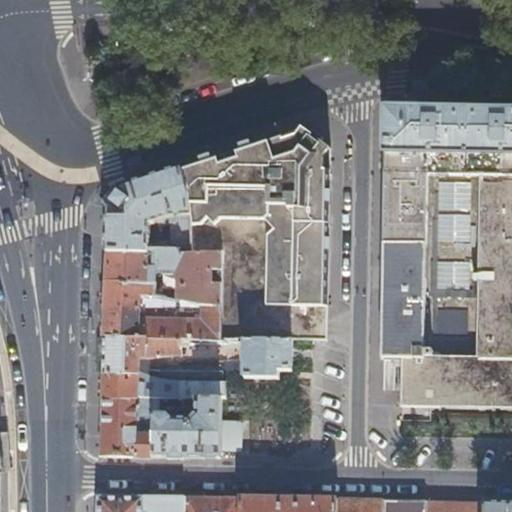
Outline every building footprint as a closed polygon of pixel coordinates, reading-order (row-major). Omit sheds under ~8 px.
[(385,107),(383,240),(425,241),(427,173),(511,173),(511,108),(485,108),(462,108),(441,107),(402,107),(385,107)] [(318,336),(327,336),(329,203),(330,145),(302,125),(243,145),(180,166),(190,215),(191,226),(276,222),(280,294),(297,294),(297,336),(318,336)] [(147,247),(148,246),(149,223),(155,221),(157,227),(172,223),(172,217),(190,215),(180,166),(153,175),(121,185),(112,196),(106,205),(105,235),(105,250),(146,251),(147,247)] [(425,241),(383,240),(383,263),(380,275),(381,276),(382,275),(383,275),(381,356),(402,356),(401,404),(511,405),(511,173),(427,173),(425,241)] [(177,227),(191,226),(190,215),(172,217),(172,223),(157,227),(155,221),(149,223),(148,246),(174,245),(173,232),(177,227)] [(203,305),(221,308),(220,249),(192,249),(191,226),(177,227),(173,232),(174,245),(148,246),(147,247),(146,251),(105,250),(105,251),(106,251),(105,267),(142,267),(142,265),(152,264),(181,262),(181,300),(203,305)] [(105,267),(105,280),(152,280),(152,264),(142,265),(142,267),(105,267)] [(103,335),(218,337),(221,337),(221,308),(203,305),(202,319),(144,317),(144,309),(141,307),(141,295),(155,295),(155,294),(154,281),(152,280),(105,280),(105,294),(103,335)] [(218,337),(103,335),(96,335),(95,346),(95,356),(103,356),(102,369),(139,370),(140,356),(170,354),(170,360),(186,359),(186,356),(203,355),(203,350),(219,349),(218,337)] [(244,337),(244,369),(244,375),(276,375),(276,369),(291,369),(291,338),(244,337)] [(101,394),(154,395),(187,395),(220,396),(224,396),(224,380),(184,380),(163,377),(144,370),(139,370),(102,369),(102,381),(101,394)] [(153,420),(154,415),(149,415),(149,407),(154,407),(154,395),(101,394),(101,424),(100,454),(153,455),(153,428),(137,428),(137,419),(153,420)] [(155,415),(154,415),(153,420),(153,428),(153,455),(219,456),(220,396),(187,395),(187,402),(194,402),(194,410),(188,415),(170,415),(167,412),(160,412),(155,412),(155,415)] [(239,452),(242,421),(223,419),(220,450),(239,452)] [(142,511),(184,511),(184,496),(98,495),(98,500),(98,504),(97,511),(142,511)] [(237,511),(238,497),(184,496),(184,511),(183,511),(237,511)] [(335,511),(335,499),(238,497),(237,511),(335,511)] [(424,511),(425,500),(335,499),(335,511),(424,511)] [(483,511),(483,501),(425,500),(424,511),(483,511)] [(511,511),(511,500),(483,501),(483,511),(511,511)]
